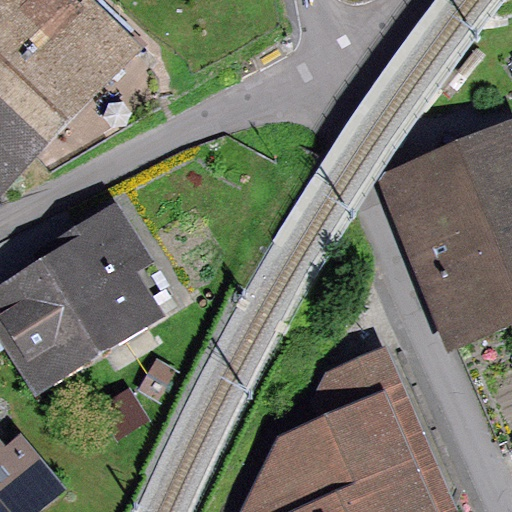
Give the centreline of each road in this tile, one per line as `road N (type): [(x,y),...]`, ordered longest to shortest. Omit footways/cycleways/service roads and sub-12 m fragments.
road 1 (residential): [(328,63),(340,128),(494,511)]
road 2 (residential): [(0,228),(328,63)]
